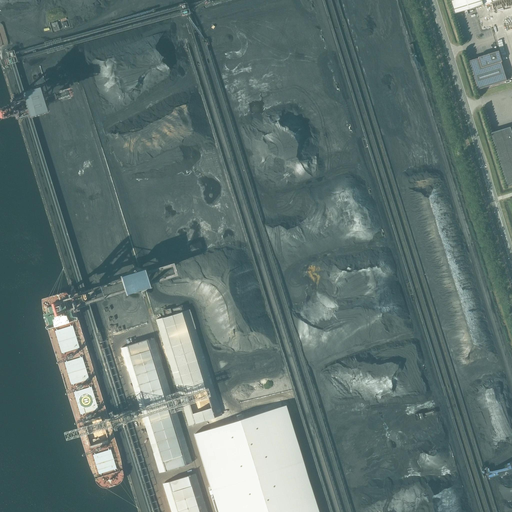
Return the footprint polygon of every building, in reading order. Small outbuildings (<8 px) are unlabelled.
[(498,0),(450,0),(453,8),(454,14),(473,8),(498,0)] [(507,81),(501,62),(502,61),(498,51),(478,57),(478,58),(469,60),(469,61),(478,89),(507,81)] [(511,127),(511,128),(511,126),(508,127),(505,128),(501,129),(498,130),(494,131),(491,132),(507,185),(511,183),(511,127)] [(124,187),(100,194),(105,212),(129,206),(124,187)] [(223,415),(190,308),(156,319),(189,425),(223,415)] [(155,339),(122,349),(121,349),(124,359),(125,359),(126,361),(127,363),(127,364),(128,368),(129,372),(129,374),(130,374),(132,382),(132,383),(133,383),(135,391),(135,393),(136,393),(138,401),(137,401),(138,403),(139,402),(141,410),(140,411),(141,412),(142,412),(144,420),(143,420),(144,422),(145,421),(147,430),(146,430),(147,431),(150,439),(149,439),(150,441),(153,449),(152,449),(153,450),(157,463),(156,464),(159,474),(160,473),(193,463),(189,450),(189,448),(188,448),(186,440),(187,440),(186,438),(185,439),(183,431),(184,430),(183,429),(182,429),(180,421),(181,421),(180,419),(179,420),(177,412),(178,411),(177,410),(174,402),(175,402),(174,400),(171,392),(172,392),(171,391),(168,383),(169,383),(169,381),(168,381),(165,373),(166,373),(166,372),(165,372),(162,364),(163,364),(163,362),(162,362),(159,354),(160,354),(160,352),(159,353),(155,339)] [(207,511),(204,500),(196,473),(163,483),(172,511),(207,511)]
